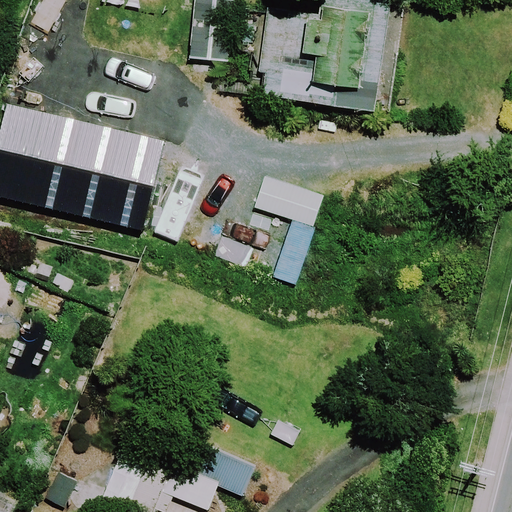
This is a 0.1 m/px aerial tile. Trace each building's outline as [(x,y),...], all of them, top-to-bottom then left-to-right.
[(234,69),(234,0),(191,0),(191,68),(234,69)] [(397,0),(323,0),(321,16),(273,9),(260,96),(381,113),(397,0)] [(101,248),(78,239),(54,295),(77,304),(101,248)] [(211,511),(234,457),(202,444),(191,470),(156,456),(137,502),(162,511),(165,511),(172,496),(210,511),(211,511)] [(26,511),(31,506),(5,487),(0,494),(0,511),(26,511)]
